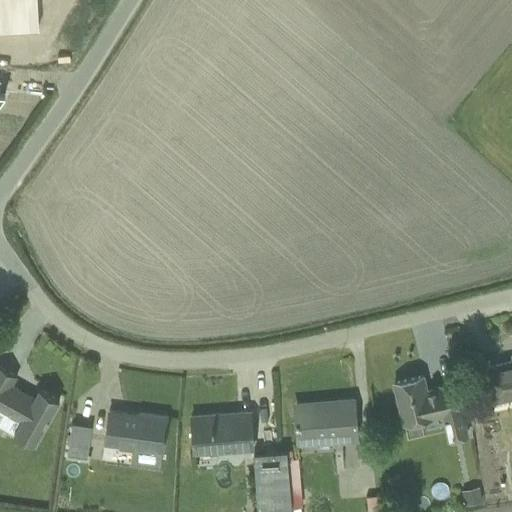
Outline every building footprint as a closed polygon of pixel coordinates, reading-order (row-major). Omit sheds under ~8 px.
[(0,0),(0,29),(38,27),(36,0),(0,0)] [(511,361),(481,369),(489,405),(511,399),(511,361)] [(0,411),(19,422),(12,433),(32,445),(58,400),(38,388),(33,397),(12,384),(16,375),(0,366),(0,411)] [(422,376),(393,382),(403,426),(441,417),(447,442),(467,437),(455,384),(425,391),(422,376)] [(353,399),(293,403),(297,446),(357,441),(353,399)] [(148,416),(108,411),(103,445),(132,448),(129,463),(159,466),(166,416),(148,414),(148,416)] [(249,412),(191,416),(193,455),(252,450),(249,412)] [(71,420),(63,468),(72,469),(76,445),(84,446),(87,422),(71,420)] [(252,453),(256,511),(291,511),(291,509),(290,502),(286,450),(252,453)] [(286,450),(290,502),(301,501),(297,458),(292,458),(291,450),(286,450)] [(464,507),(481,502),(477,486),(460,490),(464,507)]
